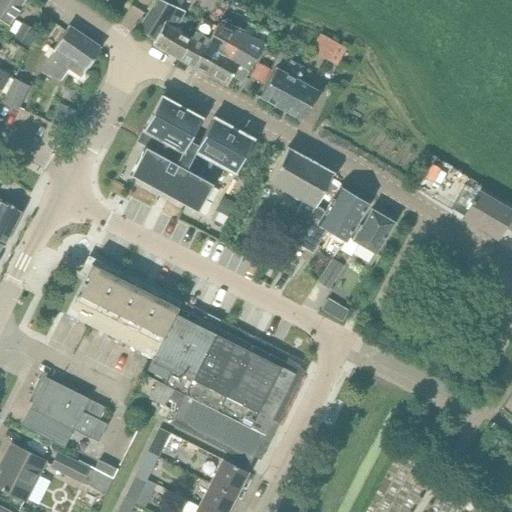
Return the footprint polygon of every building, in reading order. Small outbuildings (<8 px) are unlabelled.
[(0,0),(0,20),(8,25),(25,0),(0,0)] [(156,0),(137,30),(154,41),(172,7),(178,10),(182,0),(163,0),(162,2),(158,0),(156,0)] [(152,45),(192,67),(208,40),(195,33),(191,40),(190,39),(189,40),(174,30),(184,13),(178,10),(172,7),(154,41),(152,45)] [(22,23),(14,36),(29,45),(36,31),(22,23)] [(192,67),(208,76),(222,52),(231,56),(243,35),(217,24),(208,40),(192,67)] [(79,77),(83,72),(84,72),(86,70),(85,70),(100,47),(69,26),(47,57),(41,72),(60,80),(68,70),(79,77)] [(222,52),(208,76),(227,86),(232,77),(242,83),(252,66),(263,43),(243,35),(231,56),(222,52)] [(319,35),(310,51),(336,66),(345,49),(319,35)] [(279,53),(275,61),(284,66),(287,59),(286,58),(287,56),(279,53)] [(304,67),(290,59),(282,73),(275,69),(259,97),(301,120),(317,93),(296,81),(304,67)] [(263,79),(269,68),(259,63),(254,73),(263,79)] [(3,103),(3,104),(16,110),(29,86),(15,79),(3,103)] [(130,175),(197,212),(212,184),(199,177),(209,160),(235,175),(254,140),(214,117),(198,145),(190,141),(202,118),(162,96),(136,142),(145,147),(130,175)] [(50,122),(60,127),(69,108),(59,103),(50,122)] [(293,216),(305,223),(315,205),(323,191),(332,173),(286,149),(277,166),(268,182),(293,197),(292,198),(297,200),(298,198),(302,201),(293,216)] [(465,217),(463,220),(497,240),(506,223),(510,226),(510,230),(511,231),(511,211),(479,192),(463,184),(458,193),(455,198),(449,208),(465,217)] [(326,228),(345,240),(347,237),(367,204),(364,202),(364,198),(357,194),(353,196),(341,188),(334,199),(332,198),(324,210),(315,205),(305,223),(295,242),(312,252),(326,228)] [(0,251),(3,245),(4,246),(22,211),(0,199),(0,251)] [(347,237),(345,240),(340,249),(350,256),(358,244),(375,254),(394,223),(371,209),(361,225),(360,225),(351,239),(347,237)] [(201,224),(193,240),(218,252),(226,235),(201,224)] [(319,280),(330,287),(344,266),(333,259),(319,280)] [(177,307),(91,264),(66,314),(153,357),(177,307)] [(328,298),(321,309),(342,322),(348,310),(328,298)] [(171,423),(250,463),(295,374),(281,367),(284,361),(177,307),(153,357),(144,374),(158,381),(149,399),(164,406),(169,395),(182,402),(171,423)] [(21,424),(21,425),(63,447),(72,430),(90,439),(98,443),(107,424),(99,420),(105,408),(64,387),(45,377),(43,381),(38,379),(34,388),(38,390),(29,408),(30,409),(33,410),(22,424),(21,424)] [(159,429),(148,452),(158,457),(169,434),(159,429)] [(0,474),(0,488),(12,495),(25,501),(45,462),(11,444),(3,459),(7,461),(0,474)] [(148,452),(136,475),(146,480),(158,457),(148,452)] [(50,467),(104,494),(112,479),(93,470),(93,471),(57,453),(50,467)] [(93,470),(112,479),(117,469),(98,460),(93,470)] [(224,460),(212,484),(235,495),(247,472),(224,460)] [(136,475),(125,498),(135,504),(144,508),(156,485),(146,480),(136,475)] [(178,480),(173,494),(186,499),(191,484),(178,480)] [(212,484),(200,507),(209,511),(226,511),(235,495),(212,484)] [(125,498),(117,511),(130,511),(135,504),(125,498)]
